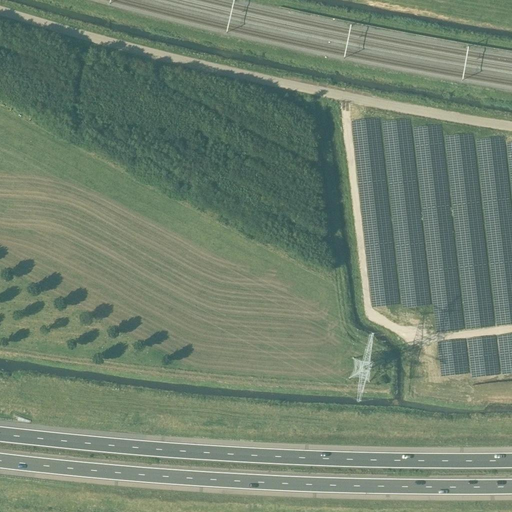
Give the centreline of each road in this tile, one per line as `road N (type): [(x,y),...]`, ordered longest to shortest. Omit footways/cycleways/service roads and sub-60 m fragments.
road 1 (unclassified): [(511,126),(217,69),(0,11)]
road 2 (motorway): [(511,457),(256,455),(0,431)]
road 3 (motorway): [(0,459),(319,485),(511,487)]
